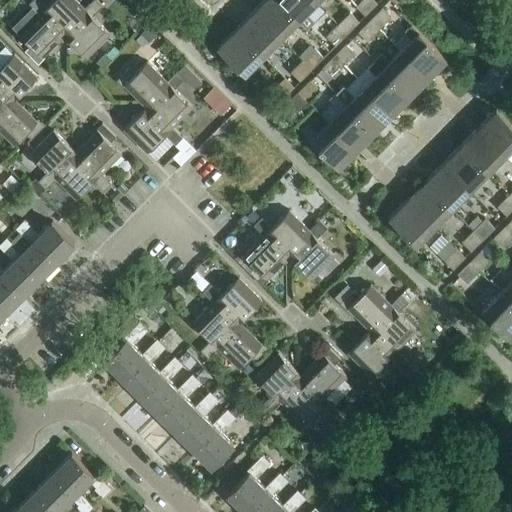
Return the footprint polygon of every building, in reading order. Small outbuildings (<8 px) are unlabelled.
[(42,12),(64,34),(86,12),(84,9),(75,0),(52,0),(47,6),(40,0),(31,0),(29,3),(32,7),(39,14),(42,12)] [(64,34),(64,35),(86,57),(109,34),(92,16),(102,6),(96,0),(92,0),(84,9),(86,12),(64,34)] [(277,0),(263,0),(253,11),(281,39),(298,21),(277,0)] [(313,0),(277,0),(298,21),(316,3),(313,0)] [(361,0),(355,7),(365,16),(377,4),(372,0),(361,0)] [(43,56),(64,35),(64,34),(42,12),(39,14),(32,7),(12,26),(30,45),(25,51),(38,64),(44,58),(43,56)] [(381,8),(369,20),(379,30),(390,18),(381,8)] [(253,11),(235,29),(263,57),(281,39),(253,11)] [(349,13),(338,24),(347,34),(359,22),(349,13)] [(379,30),(369,20),(358,32),(367,41),(379,30)] [(347,34),(338,24),(326,36),(335,46),(347,34)] [(412,39),(400,51),(428,78),(446,60),(411,25),(405,32),(412,39)] [(142,47),(156,34),(149,27),(136,40),(142,47)] [(263,57),(235,29),(216,48),(244,75),(263,57)] [(345,44),(334,56),(343,65),(355,54),(345,44)] [(314,48),(302,60),(311,69),(323,58),(314,48)] [(375,61),(410,96),(428,78),(400,51),(390,61),(381,53),(374,60),(375,61)] [(37,77),(14,54),(0,67),(0,85),(14,99),(15,99),(37,77)] [(343,65),(334,56),(322,68),(331,77),(343,65)] [(311,69),(302,60),(290,72),(300,81),(311,69)] [(185,79),(190,84),(200,74),(187,61),(177,71),(185,79)] [(376,75),(364,87),(392,114),(410,96),(375,61),(368,68),(376,75)] [(146,107),(169,85),(166,82),(167,82),(146,62),(135,73),(130,67),(116,80),(123,87),(124,85),(146,107)] [(146,107),(169,129),(171,126),(172,127),(192,107),(174,89),(185,79),(177,71),(167,82),(166,82),(169,85),(146,107)] [(272,90),(282,99),(293,87),(284,78),(272,90)] [(310,80),(298,92),(307,101),(319,90),(310,80)] [(0,113),(14,99),(0,85),(0,113)] [(347,104),(346,105),(374,132),(392,114),(364,87),(354,97),(343,86),(336,93),(347,104)] [(307,101),(298,92),(286,104),(295,113),(307,101)] [(0,130),(14,144),(25,133),(31,139),(44,126),(38,119),(36,121),(15,99),(14,99),(0,113),(0,130)] [(220,115),(231,104),(225,99),(215,109),(220,115)] [(346,105),(329,123),(357,150),(374,132),(346,105)] [(164,135),(175,145),(182,137),(172,127),(171,126),(169,129),(146,107),(124,129),(147,152),(164,135)] [(511,125),(496,109),(477,128),(506,155),(511,148),(511,125)] [(76,152),(76,153),(98,175),(100,173),(101,173),(121,153),(110,142),(115,136),(102,123),(96,130),(97,131),(76,152)] [(357,150),(329,123),(318,134),(308,124),(300,131),(338,169),(357,150)] [(477,128),(460,146),(488,173),(506,155),(477,128)] [(38,181),(45,189),(56,179),(56,178),(54,176),(76,153),(76,152),(53,130),(30,153),(48,171),(38,181)] [(196,150),(182,137),(175,145),(179,150),(173,157),(181,165),(196,150)] [(460,146),(442,164),(470,191),(488,173),(460,146)] [(56,178),(56,179),(76,199),(93,181),(104,191),(111,184),(101,173),(100,173),(98,175),(76,153),(54,176),(56,178)] [(442,164),(424,181),(452,209),(470,191),(442,164)] [(35,178),(28,185),(39,196),(45,189),(38,181),(35,178)] [(424,181),(406,199),(434,227),(452,209),(424,181)] [(511,210),(511,197),(509,195),(497,207),(506,216),(511,210)] [(434,227),(406,199),(388,218),(416,246),(434,227)] [(259,216),(253,210),(247,216),(254,222),(259,216)] [(267,234),(289,255),(311,234),(308,231),(309,231),(289,211),(271,228),(261,218),(253,225),(264,236),(267,234)] [(289,255),(289,257),(311,279),(334,256),(317,238),(330,225),(322,217),(309,231),(308,231),(311,234),(289,255)] [(485,219),(473,230),(483,240),(494,228),(485,219)] [(16,228),(30,243),(33,240),(56,263),(74,245),(51,222),(37,236),(31,230),(32,228),(24,220),(16,228)] [(511,237),(511,233),(505,226),(493,238),(503,247),(511,237)] [(483,240),(473,230),(462,242),(471,252),(483,240)] [(264,236),(244,256),(255,267),(249,273),(262,286),(269,279),(267,278),(289,257),(289,255),(267,234),(264,236)] [(0,244),(0,247),(13,260),(16,257),(39,280),(56,263),(33,240),(30,243),(20,254),(13,247),(15,246),(6,238),(0,244)] [(448,241),(436,253),(444,260),(456,248),(448,241)] [(444,260),(453,270),(465,258),(456,248),(444,260)] [(481,251),(469,262),(479,271),(490,260),(481,251)] [(0,276),(21,298),(39,280),(16,257),(13,260),(2,271),(0,268),(0,276)] [(479,271),(469,262),(457,274),(467,283),(479,271)] [(0,312),(4,316),(21,298),(0,276),(0,312)] [(210,284),(203,292),(213,303),(216,300),(238,323),(239,323),(261,300),(238,277),(221,295),(210,284)] [(511,280),(500,293),(511,304),(511,280)] [(347,284),(334,298),(340,304),(353,290),(347,284)] [(353,290),(340,304),(347,310),(348,309),(369,330),(370,329),(393,308),(390,305),(370,285),(359,296),(353,290)] [(511,336),(511,304),(500,293),(482,311),(510,339),(511,336)] [(393,308),(370,329),(393,352),(395,349),(396,350),(416,330),(398,312),(408,302),(401,294),(390,305),(393,308)] [(213,303),(193,323),(210,340),(200,350),(208,358),(218,348),(219,347),(216,345),(238,323),(216,300),(213,303)] [(165,310),(160,304),(155,308),(161,314),(165,310)] [(124,337),(139,322),(131,314),(116,329),(124,337)] [(104,361),(122,379),(144,357),(142,354),(131,343),(138,337),(139,338),(147,330),(139,322),(124,337),(126,339),(104,361)] [(219,347),(218,348),(238,368),(249,357),(255,362),(268,349),(262,343),(260,344),(239,323),(238,323),(216,345),(219,347)] [(370,329),(369,330),(347,352),(370,375),(388,358),(398,368),(406,360),(396,350),(395,349),(393,352),(370,329)] [(122,379),(140,397),(162,374),(160,372),(149,361),(155,354),(157,356),(165,348),(156,339),(142,354),(144,357),(122,379)] [(300,375),(301,376),(322,399),(325,396),(326,396),(346,376),(334,365),(340,359),(327,346),(320,352),(322,354),(300,375)] [(280,401),(281,401),(278,398),(301,376),(300,375),(278,353),(255,376),(273,394),(262,404),(270,412),(280,401)] [(140,397),(157,415),(180,392),(177,389),(166,378),(173,372),(174,373),(182,365),(174,357),(160,372),(162,374),(140,397)] [(157,415),(175,432),(198,409),(195,406),(184,396),(190,389),(192,391),(200,383),(192,374),(177,389),(180,392),(157,415)] [(322,399),(301,376),(278,398),(281,401),(280,401),(301,421),(318,404),(328,414),(336,406),(326,396),(325,396),(322,399)] [(175,432),(193,450),(215,427),(212,424),(204,416),(211,407),(218,400),(212,394),(209,392),(195,406),(198,409),(175,432)] [(348,404),(342,411),(350,419),(356,412),(348,404)] [(215,427),(193,450),(211,468),(233,445),(219,431),(226,424),(227,426),(235,418),(227,409),(212,424),(215,427)] [(313,443),(302,446),(303,455),(315,453),(313,443)] [(72,453),(54,472),(76,494),(79,492),(89,481),(96,488),(94,489),(103,497),(111,489),(95,474),(94,475),(72,453)] [(227,495),(243,511),(245,511),(267,490),(265,488),(254,477),(260,470),(262,472),(270,464),(262,456),(247,471),(248,473),(227,495)] [(54,472),(36,489),(59,511),(61,510),(72,499),(78,505),(77,507),(82,511),(87,511),(93,507),(79,492),(76,494),(54,472)] [(245,511),(280,511),(285,508),(282,505),(272,494),(278,488),(280,489),(288,481),(279,473),(265,488),(267,490),(245,511)] [(36,489),(18,507),(23,511),(63,511),(61,510),(59,511),(36,489)] [(280,511),(289,511),(295,505),(297,507),(305,498),(297,490),(282,505),(285,508),(280,511)]
